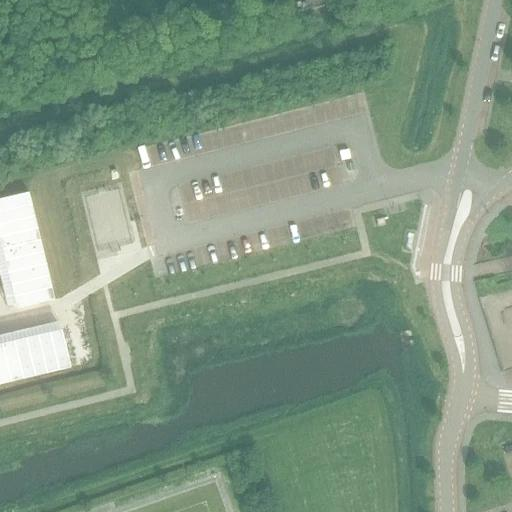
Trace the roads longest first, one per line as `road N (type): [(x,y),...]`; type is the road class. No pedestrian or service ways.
road 1 (tertiary): [(451,266),(450,219),(493,0)]
road 2 (tertiary): [(447,511),(464,394),(451,266)]
